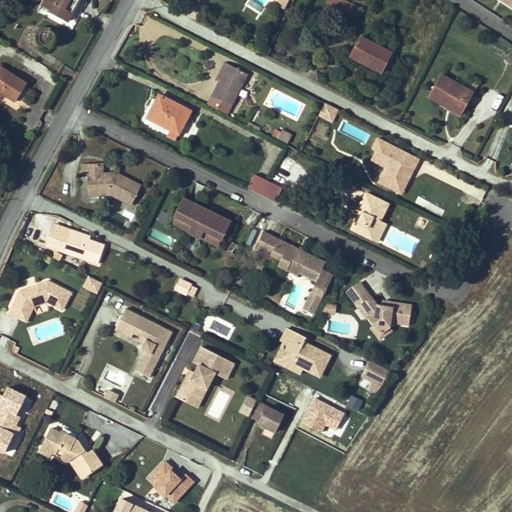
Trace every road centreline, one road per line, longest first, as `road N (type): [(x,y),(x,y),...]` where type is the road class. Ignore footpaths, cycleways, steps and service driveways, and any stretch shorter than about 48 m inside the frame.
road 1 (residential): [(67,111),(448,296),(463,289),(508,214)]
road 2 (residential): [(511,183),(163,0)]
road 3 (unknown): [(23,192),(222,291)]
road 4 (tertiary): [(67,111),(0,236)]
road 5 (tertiary): [(131,0),(67,111)]
